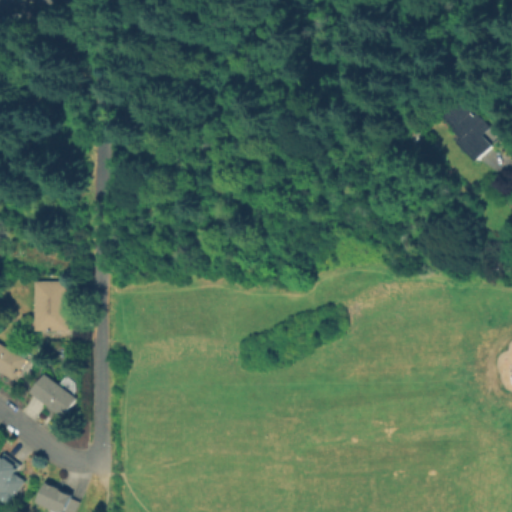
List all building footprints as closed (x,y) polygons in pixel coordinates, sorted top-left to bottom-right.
[(30,0),(30,3),(17,4),(17,15),(0,15),(0,0),(30,0)] [(494,145),(478,161),(459,143),(463,139),(455,131),(457,128),(445,116),(463,98),(492,128),(484,135),(494,145)] [(72,288),(72,334),(40,334),(40,283),(72,284),(72,288)] [(0,339),(32,355),(19,381),(0,371),(0,339)] [(34,394),(47,377),(77,400),(64,417),(34,394)] [(0,493),(0,465),(8,457),(20,469),(15,473),(27,484),(10,503),(0,493)] [(55,511),(39,504),(50,483),(76,496),(67,511),(55,511)]
